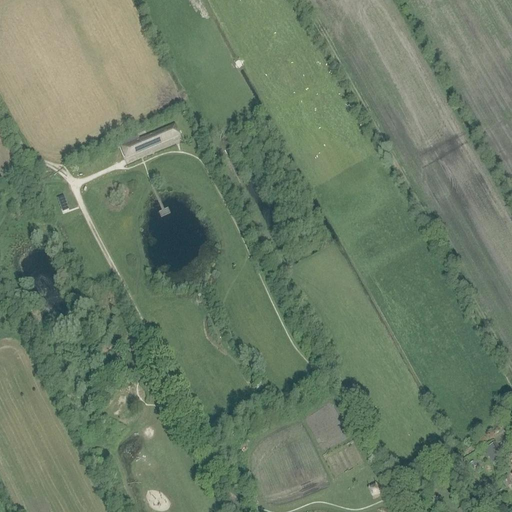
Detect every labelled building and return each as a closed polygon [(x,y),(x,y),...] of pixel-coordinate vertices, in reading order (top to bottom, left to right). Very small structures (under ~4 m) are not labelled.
[(125,157),(178,135),(173,123),(164,127),(165,130),(139,141),(138,137),(125,143),(126,146),(122,148),(125,157)] [(63,211),(67,209),(63,198),(59,200),(63,211)] [(501,451),(496,443),(487,449),(492,457),(501,451)] [(507,489),(511,485),(511,484),(507,477),(502,481),(507,489)] [(382,495),(377,486),(368,491),(372,500),(382,495)]
